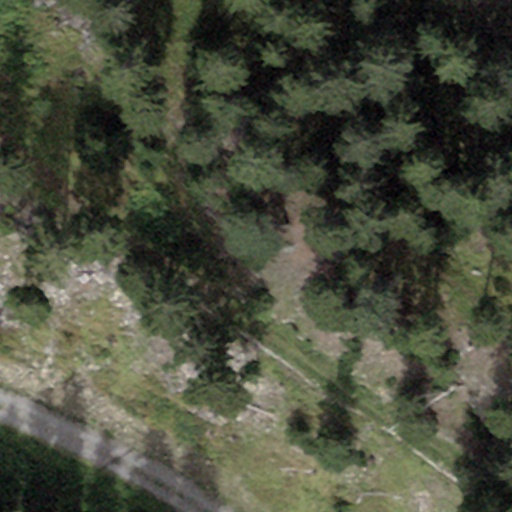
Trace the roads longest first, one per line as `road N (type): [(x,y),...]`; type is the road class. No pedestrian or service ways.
road 1 (track): [(0,122),(511,492)]
road 2 (track): [(182,511),(0,418)]
